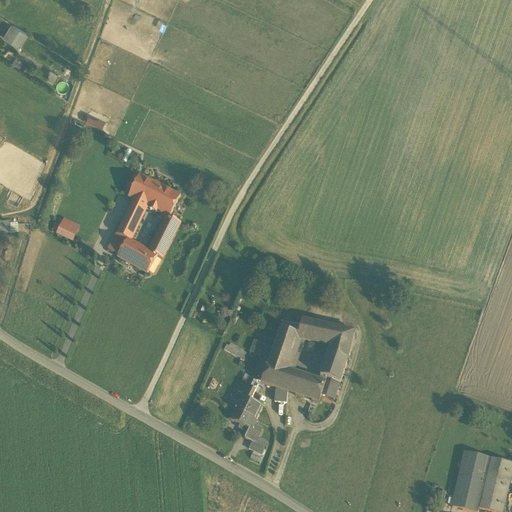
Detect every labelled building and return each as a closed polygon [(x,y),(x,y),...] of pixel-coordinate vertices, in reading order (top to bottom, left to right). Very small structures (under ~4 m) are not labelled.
[(12,25),(4,38),(19,47),(26,34),(12,25)] [(16,68),(20,62),(15,59),(12,65),(16,68)] [(57,74),(51,71),(47,79),(53,82),(57,74)] [(106,125),(88,116),(84,124),(102,132),(106,125)] [(127,150),(122,162),(126,164),(131,152),(127,150)] [(166,217),(169,219),(170,218),(181,196),(140,175),(128,198),(134,201),(147,208),(150,209),(150,210),(156,213),(157,213),(166,217)] [(128,213),(141,220),(147,208),(134,201),(128,213)] [(137,228),(141,220),(128,213),(124,222),(137,228)] [(157,257),(163,260),(181,224),(170,218),(169,219),(166,217),(160,230),(162,231),(155,246),(152,245),(149,251),(158,256),(157,257)] [(79,227),(64,220),(61,226),(76,234),(79,227)] [(0,222),(0,234),(11,234),(10,225),(10,222),(0,222)] [(124,222),(117,234),(108,250),(119,256),(128,241),(128,240),(128,239),(133,237),(137,228),(124,222)] [(18,224),(10,225),(11,234),(18,234),(18,224)] [(52,231),(57,233),(60,227),(55,224),(52,231)] [(76,234),(61,226),(60,227),(57,233),(57,234),(73,241),(76,234)] [(118,258),(147,275),(157,257),(158,256),(149,251),(128,240),(128,241),(119,256),(118,258)] [(228,317),(227,309),(220,310),(221,318),(228,317)] [(261,317),(254,314),(251,320),(258,323),(261,317)] [(282,321),(280,331),(299,335),(301,325),(282,321)] [(301,325),(299,335),(298,340),(304,342),(330,348),(328,355),(347,361),(354,333),(302,321),(301,325)] [(271,356),(268,364),(288,370),(295,348),(302,350),(304,342),(298,340),(299,335),(280,331),(279,332),(273,349),(271,356)] [(263,353),(271,356),(273,349),(254,342),(250,352),(260,355),(261,352),(263,353)] [(224,351),(243,361),(247,355),(237,349),(237,348),(231,344),(229,347),(227,346),(224,351)] [(288,370),(294,372),(302,350),(295,348),(288,370)] [(253,381),(261,384),(268,364),(271,356),(263,353),(253,381)] [(323,393),(335,397),(340,384),(347,361),(328,355),(320,378),(327,380),(323,393)] [(261,384),(303,399),(310,378),(294,372),(288,370),(268,364),(261,384)] [(303,399),(312,402),(319,381),(310,378),(303,399)] [(320,378),(319,381),(312,402),(319,404),(321,397),(323,393),(327,380),(320,378)] [(243,394),(235,410),(255,421),(262,407),(250,402),(256,391),(247,387),(248,385),(242,382),(238,391),(243,394)] [(275,402),(286,403),(287,394),(276,390),(275,402)] [(257,422),(255,421),(235,410),(230,421),(249,430),(252,431),(255,425),(257,422)] [(252,431),(259,434),(262,428),(255,425),(252,431)] [(252,443),(255,444),(258,437),(259,434),(252,431),(249,430),(245,439),(252,443)] [(267,442),(258,437),(255,444),(254,446),(263,451),(267,442)] [(253,452),(262,456),(264,451),(263,451),(254,446),(255,444),(252,443),(249,450),(253,452)] [(258,463),(262,456),(253,452),(250,459),(258,463)] [(477,511),(478,510),(487,511),(502,511),(511,473),(511,464),(465,453),(456,491),(452,508),(467,511),(477,511)]
